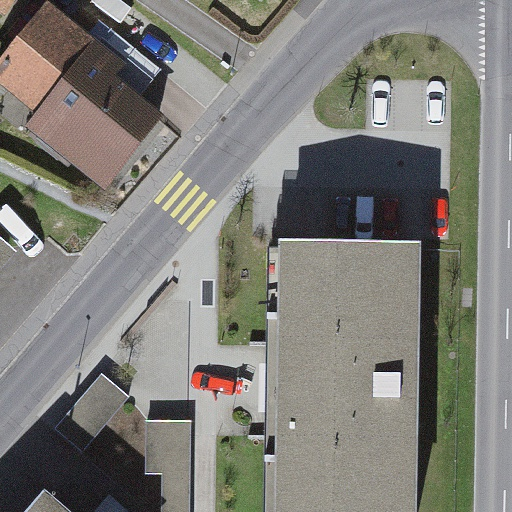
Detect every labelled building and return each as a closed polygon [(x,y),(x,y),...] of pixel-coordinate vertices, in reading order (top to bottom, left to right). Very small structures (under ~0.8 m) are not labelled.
[(31,0),(0,0),(0,19),(13,28),(31,0)] [(264,0),(275,9),(282,0),(264,0)] [(133,84),(49,21),(0,85),(0,102),(39,133),(26,150),(107,211),(166,135),(120,101),(133,84)] [(0,288),(15,271),(0,258),(0,288)] [(411,511),(413,276),(272,275),(270,511),(411,511)] [(104,380),(63,430),(87,450),(128,399),(104,380)] [(145,425),(149,510),(128,511),(192,511),(189,423),(145,425)]
